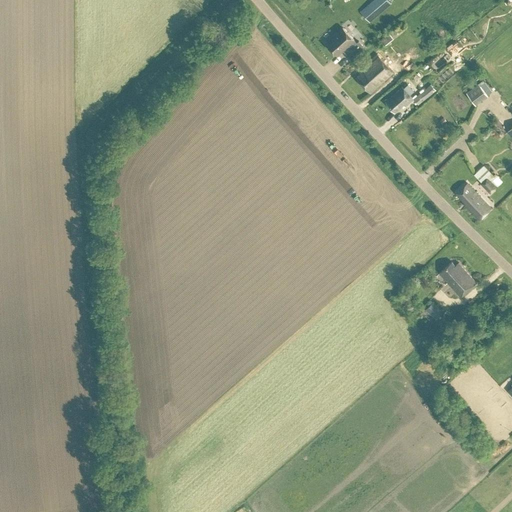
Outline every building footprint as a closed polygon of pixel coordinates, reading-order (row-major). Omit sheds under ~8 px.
[(389,0),(372,0),(368,4),(379,15),(392,3),(389,0)] [(351,58),(365,46),(360,40),(358,42),(355,39),(345,27),(327,42),(338,54),(344,49),(351,58)] [(379,41),(383,46),(394,38),(389,32),(379,41)] [(393,72),(376,53),(358,69),(361,73),(357,76),(370,92),(393,72)] [(444,72),(436,78),(441,84),(448,78),(444,72)] [(484,78),(466,92),(476,104),(488,95),(487,94),(492,90),(484,78)] [(430,83),(413,98),(419,104),(436,90),(430,83)] [(408,84),(403,88),(402,86),(396,91),(397,91),(385,101),(395,112),(403,104),(405,106),(413,99),(409,94),(414,90),(408,84)] [(474,174),(476,176),(481,182),(480,183),(489,193),(502,182),(495,174),(489,179),(487,177),(492,173),(485,165),(474,174)] [(480,219),(492,208),(467,182),(457,192),(467,204),(466,205),(480,219)] [(455,265),(451,261),(438,273),(444,279),(440,283),(451,295),(455,292),(460,297),(477,283),(458,262),(455,265)] [(432,317),(440,308),(432,302),(425,309),(432,317)]
